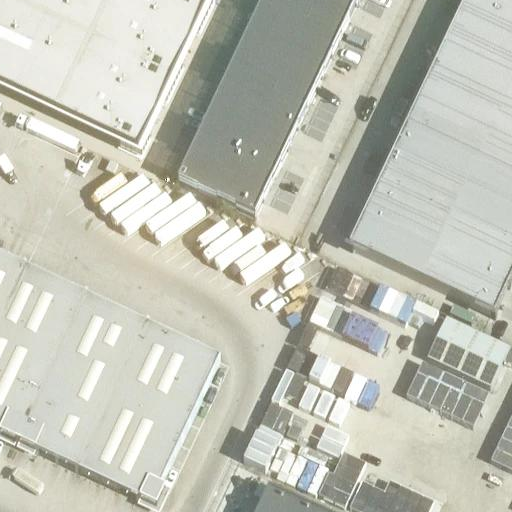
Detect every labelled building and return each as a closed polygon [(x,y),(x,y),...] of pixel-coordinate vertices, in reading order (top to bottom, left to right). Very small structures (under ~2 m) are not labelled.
[(0,0),(0,94),(141,160),(149,142),(147,140),(163,104),(166,106),(182,71),(179,70),(196,34),(199,35),(215,1),(213,0),(0,0)] [(266,0),(178,188),(255,224),(360,0),(266,0)] [(511,0),(468,0),(349,252),(494,320),(511,281),(511,0)] [(146,329),(87,301),(88,299),(86,298),(85,300),(26,272),(26,271),(24,269),(23,271),(0,260),(0,438),(16,447),(16,448),(18,449),(18,447),(78,475),(78,476),(139,505),(139,504),(156,511),(165,493),(160,491),(220,364),(149,330),(150,328),(147,327),(146,329)] [(318,294),(249,466),(332,499),(411,300),(335,270),(325,296),(318,294)] [(427,363),(491,393),(510,353),(446,323),(427,363)] [(454,445),(463,423),(406,399),(397,421),(454,445)] [(369,480),(354,511),(436,511),(437,511),(369,480)] [(310,511),(268,492),(259,511),(310,511)]
